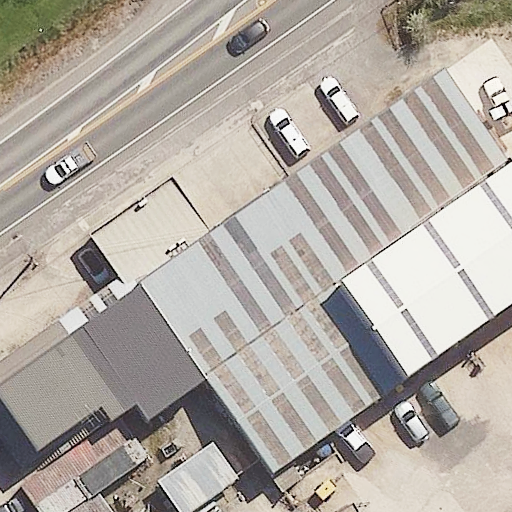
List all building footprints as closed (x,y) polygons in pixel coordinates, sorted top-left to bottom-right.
[(511,166),(511,164),(449,75),(221,234),(135,294),(199,385),(335,290),(511,166)] [(96,238),(135,294),(221,234),(182,179),(96,238)] [(335,290),(199,385),(272,488),(407,393),(335,290)] [(130,403),(79,331),(0,386),(0,429),(30,472),(130,403)] [(190,511),(234,480),(208,444),(154,485),(173,511),(190,511)]
